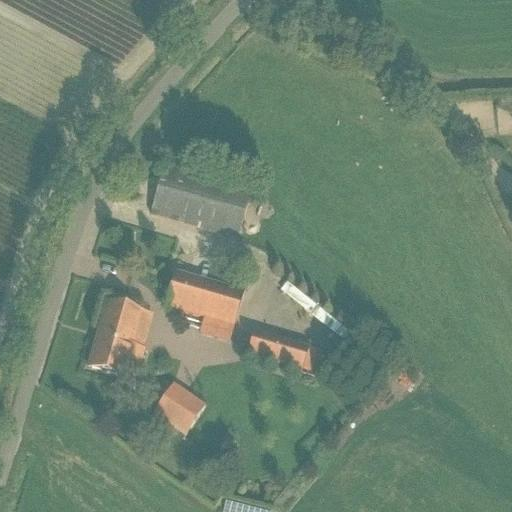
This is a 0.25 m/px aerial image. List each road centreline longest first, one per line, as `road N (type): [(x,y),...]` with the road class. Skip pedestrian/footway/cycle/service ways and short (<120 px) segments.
road 1 (unclassified): [(0,470),(75,227),(111,153),(236,0)]
road 2 (unknown): [(477,152),(433,103),(264,0)]
